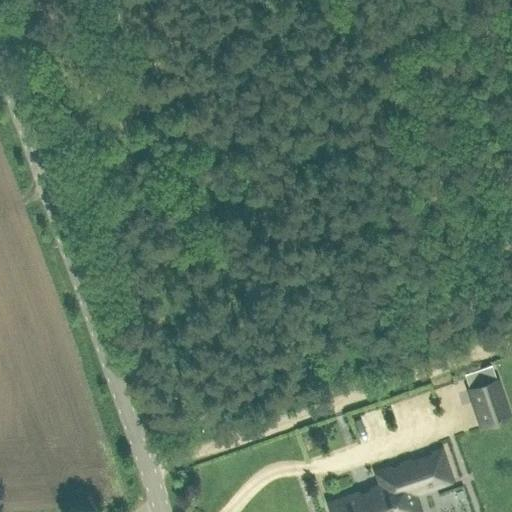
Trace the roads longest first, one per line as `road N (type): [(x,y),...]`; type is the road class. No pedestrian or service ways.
road 1 (tertiary): [(162,511),(0,56)]
road 2 (track): [(147,469),(511,342)]
